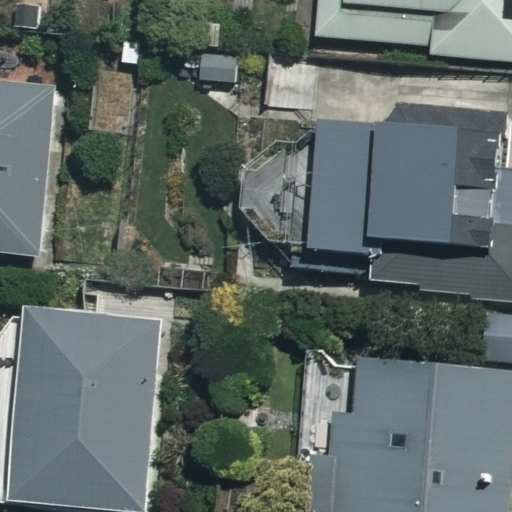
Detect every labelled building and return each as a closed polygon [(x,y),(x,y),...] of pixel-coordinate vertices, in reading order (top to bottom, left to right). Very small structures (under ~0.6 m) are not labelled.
[(511,0),(335,0),(333,42),(450,50),(449,60),(511,64),(511,0)] [(66,89),(0,83),(0,258),(53,262),(66,89)] [(269,172),(264,221),(295,254),(397,263),(395,287),(511,296),(511,123),(419,116),(418,137),(326,129),(269,172)] [(157,511),(171,302),(108,298),(107,323),(55,319),(42,509),(82,511),(157,511)] [(511,511),(511,378),(384,371),(380,424),(362,423),(359,480),(336,479),(333,511),(511,511)]
